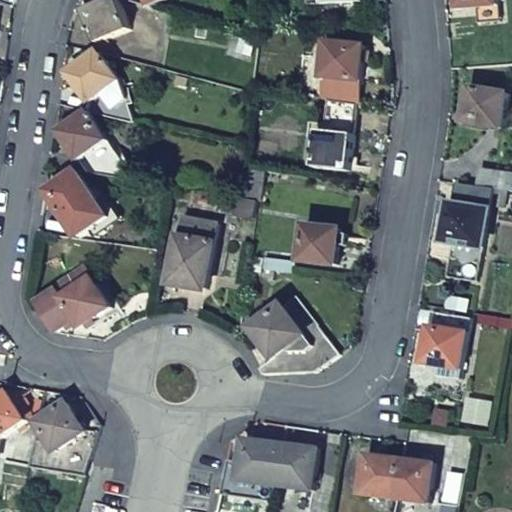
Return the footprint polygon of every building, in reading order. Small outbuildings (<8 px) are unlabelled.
[(120,0),(109,0),(86,10),(92,26),(99,43),(132,29),(120,0)] [(500,0),(461,0),(462,8),(501,5),(500,0)] [(257,39),(242,36),(238,53),(252,56),(257,39)] [(367,45),(328,42),(326,77),(324,98),(331,100),(360,103),(362,104),(365,80),(366,63),(367,45)] [(101,52),(72,73),(83,87),(93,102),(92,111),(138,121),(123,81),(101,52)] [(510,93),(472,87),(467,122),(486,125),(505,127),(510,93)] [(360,103),(331,100),(327,132),(322,132),(318,166),(353,170),(356,137),(360,103)] [(76,152),(90,173),(139,180),(92,111),(62,131),(76,152)] [(267,171),(247,168),(244,196),(263,200),(267,171)] [(511,171),(483,168),(480,185),(496,188),(511,189),(511,171)] [(81,171),(52,191),(67,214),(83,237),(113,217),(81,171)] [(480,185),(461,183),(456,205),(453,205),(450,223),(447,241),(456,242),(451,277),(481,282),(494,205),(506,207),(508,191),(496,190),(496,188),(480,185)] [(222,223),(186,217),(177,272),(188,274),(186,285),(198,287),(209,288),(222,223)] [(345,230),(310,225),(305,261),(340,265),(343,246),(349,247),(350,241),(351,235),(344,234),(345,230)] [(75,276),(83,286),(95,278),(88,267),(75,276)] [(60,289),(79,319),(85,328),(100,317),(115,307),(95,278),(83,286),(75,276),(58,287),(60,289)] [(41,302),(61,331),(67,327),(79,319),(60,289),(41,302)] [(299,296),(286,306),(308,333),(321,324),(299,296)] [(268,308),(253,320),(279,355),(308,333),(286,306),(281,300),(269,310),(268,308)] [(474,318),(439,312),(435,327),(432,326),(429,345),(426,363),(465,369),(474,318)] [(308,333),(279,355),(265,367),(268,373),(281,373),(301,372),(320,371),(344,353),(321,324),(308,333)] [(0,399),(0,437),(2,441),(4,440),(32,420),(40,423),(41,420),(25,396),(18,401),(12,391),(0,399)] [(46,391),(41,420),(68,403),(68,394),(46,391)] [(41,420),(40,423),(53,440),(61,452),(90,432),(89,430),(80,416),(70,402),(68,403),(41,420)] [(32,467),(88,476),(100,432),(89,430),(90,432),(61,452),(53,440),(37,441),(32,467)] [(446,446),(471,450),(472,438),(448,434),(446,446)] [(266,442),(247,440),(242,480),(279,485),(285,444),(266,442)] [(303,446),(285,444),(279,485),(317,490),(321,448),(303,446)] [(472,452),(448,448),(444,468),(469,472),(472,452)] [(388,455),(371,453),(365,496),(398,500),(405,457),(388,455)] [(423,460),(405,457),(398,500),(434,504),(440,462),(423,460)]
